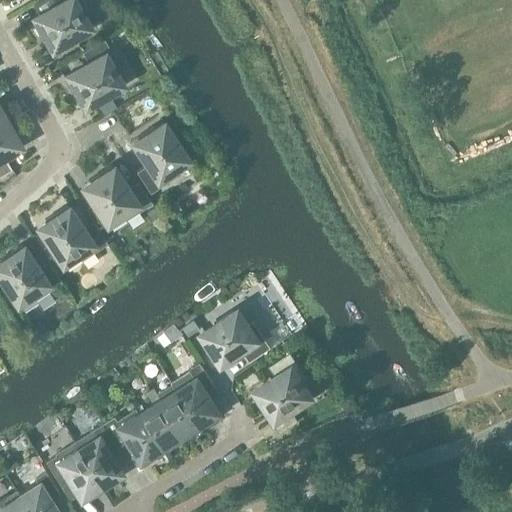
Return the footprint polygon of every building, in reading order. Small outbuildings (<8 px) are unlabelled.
[(45,42),(49,40),(53,48),(89,27),(81,12),(88,8),(83,0),(53,0),(57,6),(38,16),(32,19),(45,42)] [(71,73),(65,76),(78,99),(82,97),(86,105),(122,84),(114,69),(121,65),(105,38),(94,45),(85,50),(83,51),(90,63),(71,74),(71,73)] [(91,39),(82,44),(85,50),(94,45),(91,39)] [(0,129),(12,123),(6,113),(3,114),(0,109),(0,129)] [(175,132),(173,134),(162,118),(154,123),(152,120),(131,135),(134,140),(135,140),(147,157),(136,165),(150,187),(176,169),(172,162),(185,152),(183,149),(186,147),(175,132)] [(18,134),(12,123),(0,129),(0,177),(14,169),(6,154),(21,146),(15,136),(18,134)] [(83,187),(106,221),(120,212),(124,219),(150,201),(136,180),(124,188),(112,170),(113,169),(110,164),(88,178),(90,182),(83,187)] [(65,203),(43,218),(45,221),(38,226),(61,261),(75,251),(79,258),(105,241),(91,219),(80,227),(68,209),(68,208),(65,203)] [(153,205),(145,210),(151,219),(159,214),(153,205)] [(93,207),(87,212),(91,218),(97,214),(93,207)] [(0,260),(2,264),(0,264),(0,277),(5,285),(2,287),(12,302),(15,300),(17,304),(31,294),(36,301),(62,284),(48,263),(36,270),(24,252),(25,252),(22,246),(0,260)] [(219,324),(203,334),(208,342),(204,344),(219,366),(224,362),(242,350),(249,361),(271,347),(253,321),(247,326),(237,311),(234,314),(232,311),(217,321),(219,324)] [(194,320),(184,327),(190,335),(200,328),(194,320)] [(175,324),(164,331),(171,341),(182,333),(175,324)] [(292,409),(310,397),(301,383),(307,378),(290,352),(269,366),(277,378),(258,390),(258,389),(253,392),(267,414),(270,412),(283,431),(299,420),(292,409)] [(190,370),(172,381),(173,383),(178,391),(178,392),(198,425),(203,422),(206,427),(222,417),(217,409),(216,410),(205,392),(215,385),(200,362),(189,369),(190,370)] [(154,387),(147,392),(152,399),(159,395),(163,401),(159,404),(180,436),(194,427),(197,432),(206,427),(203,422),(198,425),(178,392),(178,391),(173,383),(158,393),(154,387)] [(141,415),(162,448),(157,451),(160,456),(169,450),(166,445),(180,436),(159,404),(163,401),(159,395),(152,399),(156,406),(141,415)] [(351,395),(341,402),(347,412),(357,405),(351,395)] [(115,416),(105,422),(105,423),(119,446),(130,439),(141,457),(141,458),(145,465),(160,456),(157,451),(162,448),(141,415),(137,408),(118,420),(115,416)] [(105,422),(75,441),(81,451),(103,485),(122,472),(109,452),(119,446),(105,423),(105,422)] [(57,455),(47,461),(71,500),(81,493),(84,497),(103,485),(81,451),(75,441),(56,453),(57,455)] [(41,485),(22,497),(21,497),(30,511),(57,511),(51,501),(61,495),(46,471),(36,478),(41,485)] [(30,511),(21,497),(22,497),(17,489),(0,500),(0,511),(30,511)]
